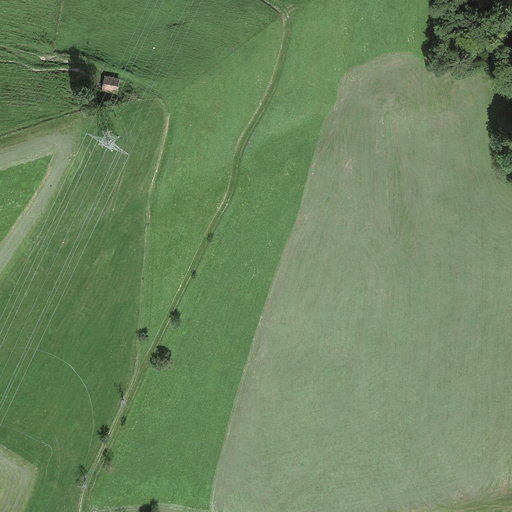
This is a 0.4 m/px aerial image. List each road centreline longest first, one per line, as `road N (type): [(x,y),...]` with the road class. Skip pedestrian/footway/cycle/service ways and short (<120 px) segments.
road 1 (track): [(269,0),(288,24),(279,71),(85,511)]
road 2 (track): [(441,0),(433,70),(446,124)]
